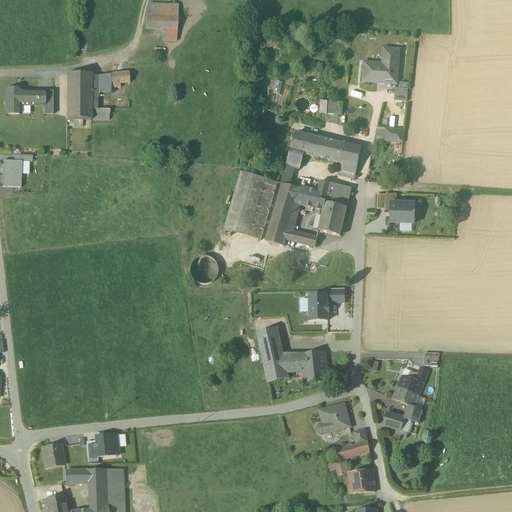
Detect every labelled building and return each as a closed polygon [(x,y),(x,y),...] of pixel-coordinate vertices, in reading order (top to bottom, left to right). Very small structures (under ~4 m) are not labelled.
[(170,18),(171,5),(149,4),(147,16),(170,18)] [(171,5),(170,18),(178,18),(179,6),(171,5)] [(177,31),(178,18),(170,18),(147,16),(146,29),(163,30),(177,31)] [(177,42),(177,31),(163,30),(162,41),(177,42)] [(363,83),(396,85),(399,52),(387,51),(386,66),(365,64),(363,83)] [(129,73),(120,74),(120,85),(129,84),(130,84),(129,73)] [(91,120),(92,77),(92,75),(67,74),(67,120),(91,120)] [(121,89),(120,85),(120,74),(92,77),(91,120),(109,120),(110,115),(111,100),(111,88),(121,89)] [(408,89),(398,88),(395,88),(394,101),(407,102),(408,89)] [(7,114),(20,115),(20,103),(30,104),(30,106),(46,106),(46,93),(16,92),(16,91),(8,91),(7,114)] [(45,117),(54,118),(55,93),(46,93),(46,106),(45,117)] [(320,114),(340,116),(341,103),(328,102),(322,102),(320,114)] [(20,103),(20,115),(29,116),(30,106),(30,104),(20,103)] [(265,108),(254,105),(251,115),(263,118),(265,108)] [(391,142),(402,143),(403,131),(386,129),(385,136),(391,136),(391,142)] [(346,144),(345,144),(297,133),(292,153),(303,155),(340,164),(344,165),(342,172),(355,175),(363,148),(346,144)] [(295,169),(299,171),(303,155),(292,153),(289,163),(287,167),(295,169)] [(13,162),(3,161),(2,188),(20,189),(21,175),(22,162),(13,162)] [(282,186),(290,188),(295,170),(287,167),(282,186)] [(279,184),(266,180),(242,173),(226,230),(249,237),(262,241),(279,184)] [(300,188),(299,190),(290,188),(282,186),(266,242),(285,247),(287,240),(316,248),(318,239),(289,232),(296,205),(324,212),(326,204),(327,205),(336,207),(341,208),(347,209),(352,190),(331,185),(321,182),(319,192),(300,188)] [(385,211),(391,211),(391,204),(396,204),(397,195),(386,195),(386,196),(385,195),(385,196),(385,211)] [(319,231),(340,237),(347,209),(341,208),(336,207),(327,205),(326,204),(324,212),(319,231)] [(396,204),(391,204),(391,211),(390,224),(400,224),(412,225),(414,225),(414,205),(396,204)] [(412,225),(400,224),(400,232),(411,233),(412,225)] [(190,269),(190,274),(192,279),(196,283),(201,285),(206,285),(211,284),(215,281),(218,276),(219,271),(218,266),(215,261),(210,258),(205,257),(200,257),(195,260),(192,264),(190,269)] [(326,290),(326,297),(327,297),(327,304),(344,303),(344,290),(326,290)] [(326,297),(309,298),(310,322),(327,321),(327,313),(329,313),(329,307),(327,307),(327,304),(327,297),(326,297)] [(256,333),(268,384),(288,379),(287,374),(283,355),(277,328),(256,333)] [(326,352),(301,355),(303,372),(304,384),(328,381),(326,352)] [(287,374),(303,372),(301,355),(287,354),(283,355),(287,374)] [(423,369),(437,369),(437,354),(423,354),(423,369)] [(370,362),(368,371),(376,373),(378,363),(370,362)] [(419,375),(416,382),(423,385),(428,372),(421,369),(419,375)] [(410,372),(407,378),(416,382),(419,375),(410,372)] [(418,396),(423,385),(416,382),(407,378),(402,376),(398,387),(418,396)] [(414,407),(418,396),(398,387),(393,400),(407,405),(414,408),(414,407)] [(427,399),(418,396),(414,407),(422,411),(427,399)] [(319,411),(322,422),(327,420),(331,433),(350,428),(344,405),(319,411)] [(407,405),(404,418),(405,418),(405,419),(412,421),(419,423),(422,411),(414,407),(414,408),(407,405)] [(402,430),(405,419),(405,418),(404,418),(387,413),(383,425),(402,430)] [(412,421),(405,419),(402,430),(408,432),(412,421)] [(321,435),(331,433),(327,420),(322,422),(323,425),(319,426),(317,429),(318,433),(321,435)] [(353,433),(356,445),(368,442),(365,430),(353,433)] [(116,435),(94,437),(95,445),(92,445),(93,451),(96,451),(96,458),(97,458),(118,456),(116,435)] [(336,451),(339,461),(346,459),(363,454),(369,452),(368,442),(356,445),(336,451)] [(92,445),(86,446),(88,463),(97,462),(97,458),(96,458),(96,451),(93,451),(92,445)] [(41,450),(45,470),(64,466),(62,457),(60,457),(58,447),(41,450)] [(338,469),(340,476),(348,473),(349,473),(346,459),(339,461),(336,462),(338,469)] [(338,469),(336,462),(328,464),(330,472),(338,469)] [(90,484),(90,510),(107,507),(108,507),(107,490),(106,471),(65,472),(66,484),(90,484)] [(106,471),(107,490),(123,489),(123,471),(106,471)] [(348,473),(351,494),(375,492),(372,471),(349,473),(348,473)] [(124,511),(123,489),(107,490),(108,507),(107,507),(107,511),(124,511)] [(46,511),(66,511),(64,497),(44,501),(45,509),(46,509),(46,511)]
